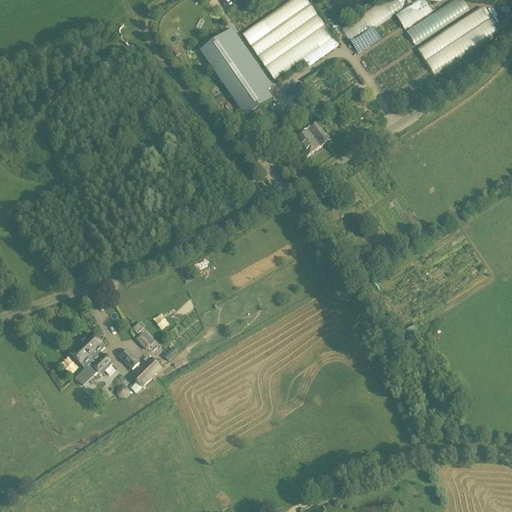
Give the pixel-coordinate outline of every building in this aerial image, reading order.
[(304,60),(308,66),(338,48),(308,0),(297,0),(243,34),(272,80),(304,60)] [(395,13),(404,29),(433,12),(425,0),(416,0),(407,5),(404,0),(392,0),(395,5),(391,7),(395,14),(395,13)] [(463,0),(457,0),(406,30),(414,43),(470,11),(463,0)] [(485,9),(418,47),(433,72),(500,34),(485,9)] [(232,30),(200,52),(247,119),(257,133),(270,151),(284,141),(271,123),(262,109),(274,101),(256,75),(261,71),(251,57),(232,30)] [(305,159),(330,140),(318,123),(293,143),(305,159)] [(139,325),(133,331),(138,336),(143,330),(139,325)] [(91,333),(70,353),(86,370),(76,380),(83,388),(99,373),(102,376),(105,373),(106,373),(109,377),(115,371),(111,367),(113,365),(104,356),(101,359),(98,356),(106,348),(91,333)] [(154,343),(144,333),(141,336),(141,335),(135,341),(147,352),(152,347),(151,346),(154,343)] [(169,363),(178,354),(173,349),(164,358),(169,363)] [(132,371),(140,364),(127,350),(119,358),(132,371)] [(143,390),(163,370),(151,358),(131,378),(143,390)] [(128,390),(128,387),(126,385),(123,383),(121,383),(118,383),(116,385),(115,387),(114,390),(115,392),(116,395),(118,396),(120,397),(123,396),(126,395),(127,393),(128,390)]
